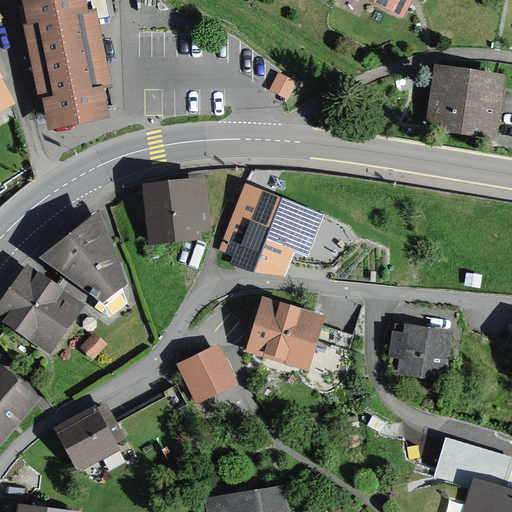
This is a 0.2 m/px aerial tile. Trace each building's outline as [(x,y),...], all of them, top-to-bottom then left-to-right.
[(100,109),(82,23),(109,17),(105,0),(40,0),(41,1),(29,3),(53,119),(100,109)] [(441,75),(434,125),(488,133),(495,83),(441,75)] [(150,191),(154,229),(147,230),(148,240),(197,235),(196,225),(207,224),(202,185),(150,191)] [(301,244),(311,220),(245,194),(225,245),(242,251),(244,246),(279,259),(287,239),(301,244)] [(48,259),(92,289),(90,292),(99,301),(94,307),(109,316),(126,302),(120,284),(121,283),(98,221),(48,259)] [(3,310),(14,317),(0,335),(0,342),(21,368),(43,337),(52,344),(75,310),(27,277),(3,310)] [(265,308),(253,346),(303,362),(315,323),(265,308)] [(394,333),(388,366),(442,375),(440,373),(446,337),(449,336),(425,332),(425,336),(392,331),(394,333)] [(229,380),(216,353),(185,369),(198,396),(229,380)] [(0,372),(0,433),(30,399),(0,372)] [(126,450),(179,421),(175,413),(187,406),(176,386),(164,393),(165,396),(114,424),(104,407),(62,430),(80,463),(112,446),(110,444),(120,439),(126,450)] [(504,482),(510,462),(493,456),(486,476),(504,482)] [(511,511),(511,495),(475,484),(466,511),(511,511)] [(282,511),(280,495),(244,500),(245,502),(238,503),(238,497),(209,502),(210,511),(282,511)]
